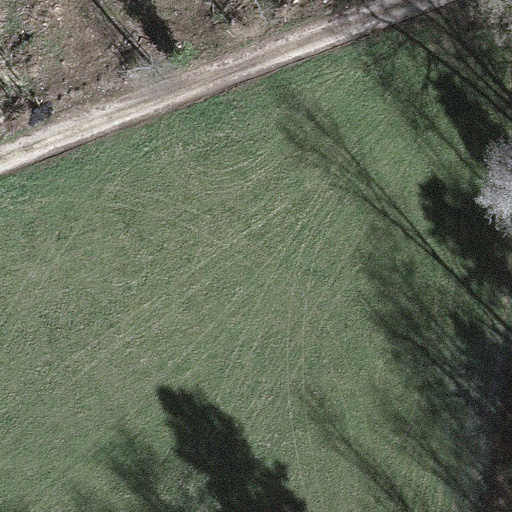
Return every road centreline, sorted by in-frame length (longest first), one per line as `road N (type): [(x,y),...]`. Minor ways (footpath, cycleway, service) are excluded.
road 1 (track): [(0,441),(378,127),(490,0)]
road 2 (track): [(0,157),(406,0)]
